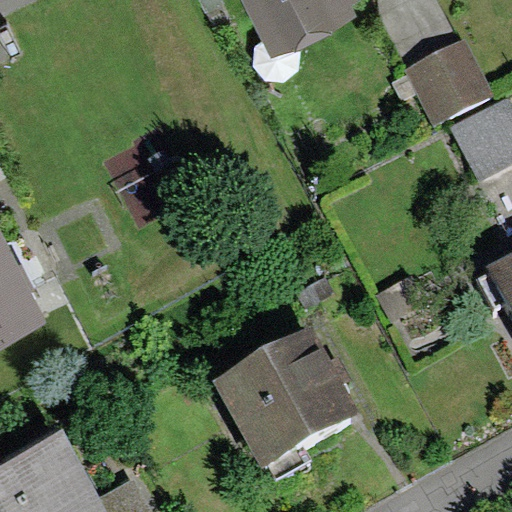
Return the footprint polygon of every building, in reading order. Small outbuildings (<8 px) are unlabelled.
[(267,0),(287,39),(363,0),(267,0)] [(394,95),(417,141),(476,111),(453,65),(394,95)] [(511,110),(456,138),(485,196),(511,182),(511,110)] [(0,336),(37,318),(0,244),(0,336)] [(213,379),(259,466),(358,414),(312,326),(213,379)] [(102,511),(68,434),(0,464),(0,511),(102,511)]
